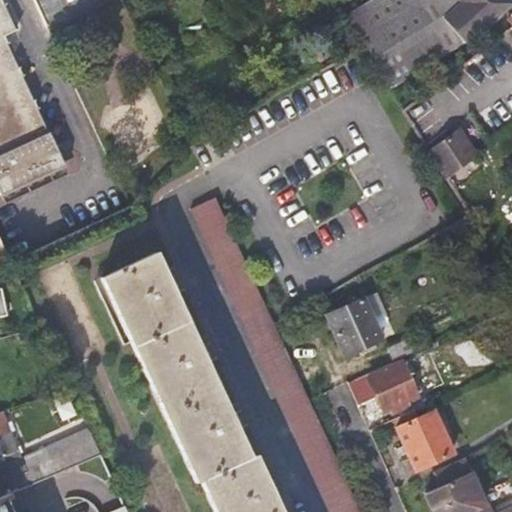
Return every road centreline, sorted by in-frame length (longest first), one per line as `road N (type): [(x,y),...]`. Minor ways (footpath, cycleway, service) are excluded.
road 1 (residential): [(304,511),(158,200),(239,169)]
road 2 (residential): [(239,169),(353,107),(412,208),(301,270)]
road 3 (residential): [(335,395),(390,511)]
